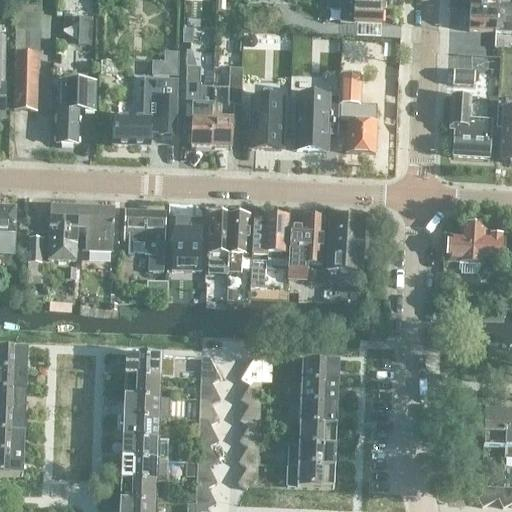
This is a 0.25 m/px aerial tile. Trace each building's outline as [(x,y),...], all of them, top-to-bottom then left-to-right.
[(36,114),(38,56),(40,56),(41,0),(16,0),(15,56),(14,113),(36,114)] [(333,0),(326,0),(326,12),(343,12),(342,26),(381,27),(382,2),(333,0)] [(511,0),(497,0),(469,0),(469,8),(511,9),(511,0)] [(511,9),(469,8),(468,33),(505,35),(506,19),(511,19),(511,9)] [(92,46),(93,18),(81,17),(80,46),(92,46)] [(244,36),(243,46),(277,48),(277,38),(244,36)] [(300,38),(280,37),(278,77),(298,78),(300,38)] [(252,56),(244,56),(242,77),(251,77),(252,56)] [(154,89),(154,108),(151,108),(152,87),(125,85),(124,108),(132,108),(139,109),(139,114),(136,114),(135,149),(161,150),(162,121),(183,122),(184,69),(155,68),(154,89)] [(211,151),(212,121),(212,107),(213,91),(200,91),(201,70),(187,70),(185,107),(193,108),(191,151),(211,151)] [(231,152),(232,121),(233,109),(241,109),(242,72),(229,71),(228,92),(213,91),(212,107),(212,121),(211,151),(231,152)] [(472,88),(473,74),(454,73),(453,87),(472,88)] [(339,143),(346,143),(346,156),(375,157),(376,126),(353,125),(354,113),(357,113),(357,108),(359,80),(341,79),(340,107),(339,143)] [(94,114),(95,85),(59,84),(58,100),(56,147),(77,148),(79,114),(94,114)] [(300,98),(297,155),(326,156),(329,99),(300,98)] [(488,162),(490,124),(490,123),(469,122),(470,100),(452,99),(450,128),(455,128),(453,159),(488,162)] [(511,162),(511,119),(510,119),(511,100),(498,99),(496,121),(505,121),(504,130),(501,130),(500,162),(511,162)] [(254,101),(252,153),(281,154),(284,102),(254,101)] [(0,209),(0,255),(12,256),(13,235),(15,235),(16,210),(0,209)] [(77,238),(81,238),(82,212),(50,210),(49,231),(48,262),(76,264),(77,238)] [(114,213),(82,212),(81,238),(85,238),(84,254),(112,255),(114,213)] [(164,267),(164,250),(164,246),(165,215),(125,214),(124,244),(150,245),(148,275),(163,275),(164,267)] [(225,216),(217,215),(216,217),(210,217),(208,277),(227,278),(230,218),(227,218),(225,216)] [(232,218),(230,218),(227,278),(247,278),(250,218),(244,218),(242,216),(234,216),(232,218)] [(263,226),(253,226),(251,265),(252,265),(250,291),(264,292),(266,273),(285,274),(289,220),(264,219),(263,226)] [(323,268),(325,221),(302,220),(301,229),(292,228),(291,237),(288,282),(306,283),(307,267),(311,268),(323,268)] [(327,274),(360,276),(363,224),(331,222),(327,274)] [(171,249),(164,250),(164,267),(172,267),(172,254),(192,254),(193,273),(205,273),(205,225),(171,225),(171,249)] [(484,267),(484,265),(504,266),(505,240),(486,239),(486,230),(460,229),(460,240),(450,239),(449,265),(459,265),(459,270),(463,276),(474,277),(479,272),(480,267),(484,267)] [(41,241),(28,240),(27,266),(40,266),(41,241)] [(0,374),(27,376),(28,354),(0,352),(0,374)] [(126,358),(125,380),(161,381),(162,359),(126,358)] [(210,383),(212,387),(221,383),(210,361),(202,361),(201,382),(210,383)] [(252,384),(261,385),(262,364),(253,363),(241,383),(250,389),(252,384)] [(302,365),(301,387),(338,388),(338,366),(302,365)] [(0,395),(26,396),(27,376),(0,374),(0,395)] [(124,400),(160,402),(161,381),(125,380),(124,400)] [(210,383),(201,382),(200,403),(209,404),(211,408),(220,404),(212,387),(210,383)] [(252,384),(250,389),(240,404),(249,410),(251,405),(260,406),(261,385),(252,384)] [(301,387),(300,407),(337,409),(338,388),(301,387)] [(0,415),(25,417),(26,396),(0,395),(0,415)] [(123,421),(159,423),(168,423),(169,402),(160,402),(124,400),(123,421)] [(209,404),(200,403),(199,424),(208,424),(210,429),(219,424),(211,408),(209,404)] [(251,405),(249,410),(240,425),(248,430),(251,426),(260,427),(260,406),(251,405)] [(300,407),(300,428),(336,430),(337,409),(300,407)] [(483,450),(505,451),(506,415),(485,414),(483,450)] [(0,436),(24,438),(25,417),(0,415),(0,436)] [(123,442),(159,443),(159,423),(123,421),(123,442)] [(208,424),(199,424),(198,445),(207,445),(210,450),(219,445),(210,429),(208,424)] [(251,426),(248,430),(239,446),(247,451),(250,447),(259,447),(260,427),(251,426)] [(300,428),(299,449),(335,450),(336,430),(300,428)] [(0,457),(23,459),(24,438),(0,436),(0,457)] [(123,442),(122,463),(158,464),(159,443),(123,442)] [(207,445),(198,445),(197,466),(207,466),(209,471),(218,466),(210,450),(207,445)] [(250,447),(247,451),(238,466),(246,472),(249,468),(258,468),(259,447),(250,447)] [(287,469),(334,471),(335,450),(299,449),(288,448),(287,469)] [(0,479),(22,480),(23,459),(0,457),(0,479)] [(122,463),(121,483),(157,485),(158,464),(122,463)] [(207,466),(197,466),(197,486),(205,486),(208,491),(217,487),(209,471),(207,466)] [(248,489),(257,489),(258,468),(249,468),(246,472),(237,487),(246,493),(248,489)] [(333,493),(334,471),(287,469),(286,491),(333,493)] [(121,483),(120,504),(156,506),(157,485),(121,483)] [(205,486),(197,486),(196,507),(205,508),(207,511),(216,507),(208,491),(205,486)] [(477,501),(482,510),(498,502),(503,499),(503,491),(482,490),(481,499),(477,501)] [(503,499),(498,502),(503,511),(511,506),(511,490),(503,491),(503,499)]
